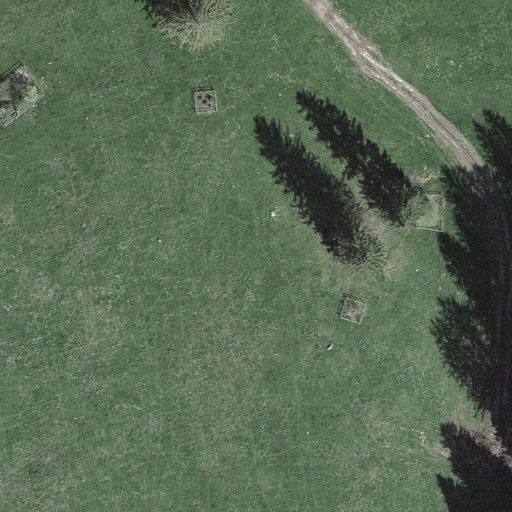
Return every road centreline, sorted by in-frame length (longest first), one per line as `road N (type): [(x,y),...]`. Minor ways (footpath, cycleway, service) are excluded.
road 1 (track): [(311,0),(449,132),(493,197),(504,310),(499,442)]
road 2 (track): [(310,0),(441,125),(489,191),(506,273),(499,419)]
